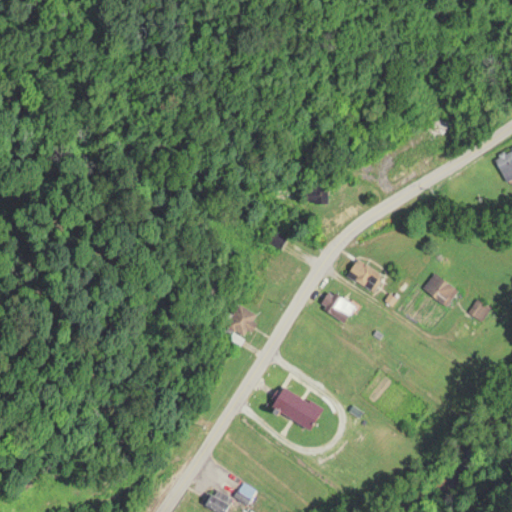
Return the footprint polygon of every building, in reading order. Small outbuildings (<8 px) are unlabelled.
[(409,169),(435,156),(426,139),(401,153),(409,169)] [(511,144),(495,153),(505,174),(511,170),(511,144)] [(291,282),(304,264),(283,249),(270,268),(291,282)] [(384,271),(358,255),(347,273),(373,289),(384,271)] [(459,288),(436,269),(423,285),(447,304),(459,288)] [(358,306),(333,286),(320,302),(345,322),(358,306)] [(484,317),(491,304),(476,296),(470,310),(484,317)] [(245,335),(259,315),(238,300),(223,320),(245,335)] [(274,404),(311,428),(324,408),(287,384),(274,404)] [(202,501),(223,511),(224,511),(233,495),(210,483),(202,501)]
